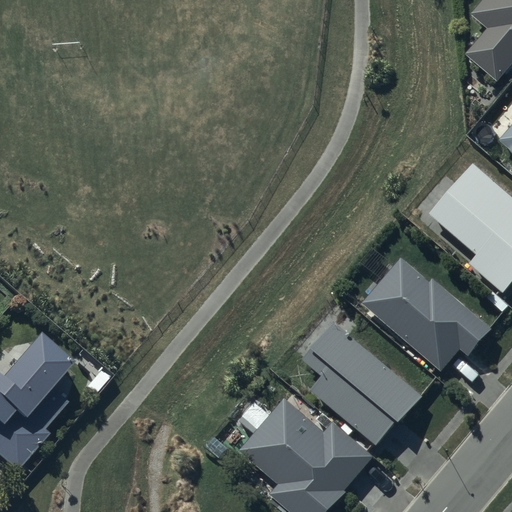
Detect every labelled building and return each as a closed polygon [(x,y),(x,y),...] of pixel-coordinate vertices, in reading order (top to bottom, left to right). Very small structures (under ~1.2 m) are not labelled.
[(470,57),(501,82),(511,69),(511,0),(488,0),(474,17),(491,32),(470,57)] [(511,120),(497,138),(511,150),(511,120)] [(511,282),(511,198),(473,164),(429,214),(476,255),(470,262),(504,292),(511,282)] [(365,307),(444,373),(463,350),(472,357),(494,331),(434,281),(431,285),(404,261),(365,307)] [(420,395),(333,324),(302,361),(321,377),(308,392),(376,448),(420,395)] [(0,372),(0,454),(18,469),(49,433),(28,415),(76,360),(42,331),(4,375),(0,372)] [(287,397),(243,450),(281,484),(273,493),(295,511),(328,511),(375,455),(335,421),(327,431),(287,397)]
